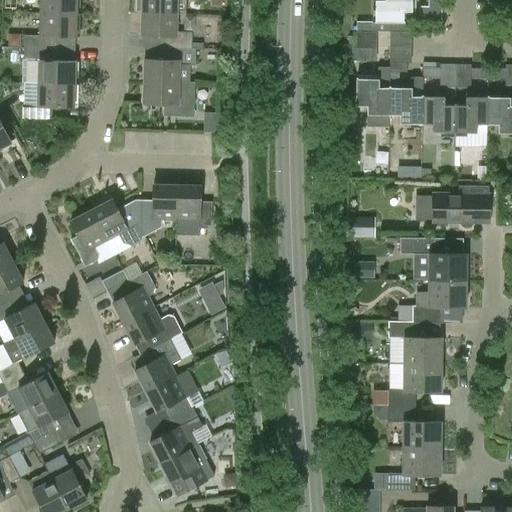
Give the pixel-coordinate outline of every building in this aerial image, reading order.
[(40,0),(40,14),(76,15),(76,0),(40,0)] [(136,0),(137,12),(142,12),(142,14),(177,15),(186,16),(186,0),(136,0)] [(356,32),(356,33),(377,33),(389,33),(407,33),(408,23),(405,23),(405,14),(414,14),(413,0),(385,0),(386,1),(377,1),(377,22),(356,22),(356,32)] [(24,36),(24,48),(53,49),(53,38),(75,38),(76,15),(40,14),(40,37),(24,36)] [(177,15),(142,14),(141,37),(143,37),(143,48),(147,48),(195,50),(195,49),(202,49),(202,43),(191,43),(191,31),(176,31),(177,15)] [(377,33),(356,33),(356,48),(356,62),(376,62),(377,33)] [(53,49),(24,48),(23,61),(39,61),(38,84),(74,85),(75,62),(53,61),(53,49)] [(147,48),(147,60),(144,60),(144,82),(179,83),(179,66),(195,66),(195,50),(147,48)] [(389,88),(389,115),(401,115),(401,124),(422,124),(422,97),(422,79),(421,79),(421,78),(411,78),(411,79),(410,79),(410,89),(399,89),(399,73),(400,73),(407,73),(407,64),(389,64),(389,73),(389,88)] [(443,64),(441,80),(467,83),(469,67),(443,64)] [(440,69),(422,68),(423,79),(440,79),(440,69)] [(488,79),(488,69),(471,69),(471,79),(488,79)] [(488,69),(488,79),(505,79),(505,69),(488,69)] [(389,88),(380,88),(380,80),(357,79),(356,108),(368,108),(368,115),(389,115),(389,88)] [(179,83),(144,82),(143,105),(168,105),(168,117),(194,118),(194,101),(195,84),(179,83)] [(74,85),(38,84),(38,107),(22,107),(21,120),(51,121),(52,108),(74,109),(74,85)] [(444,97),(422,97),(422,124),(434,124),(433,133),(454,133),(455,106),(444,106),(444,97)] [(455,106),(454,133),(477,134),(477,125),(487,125),(488,98),(466,98),(466,106),(455,106)] [(488,98),(487,125),(498,125),(498,134),(511,134),(511,106),(509,107),(510,98),(488,98)] [(0,149),(11,144),(0,122),(0,149)] [(153,200),(141,200),(140,232),(142,238),(160,228),(160,220),(176,220),(177,186),(153,186),(153,200)] [(177,186),(176,220),(199,221),(199,227),(211,227),(212,203),(200,203),(200,187),(177,186)] [(458,186),(458,193),(432,193),(432,222),(474,222),(474,220),(489,220),(489,186),(473,186),(458,186)] [(415,194),(414,219),(430,219),(431,194),(415,194)] [(137,200),(117,210),(112,200),(91,211),(114,256),(130,248),(129,246),(132,247),(141,242),(141,238),(142,238),(140,232),(141,200),(137,200)] [(114,256),(91,211),(70,222),(78,237),(71,240),(85,268),(97,261),(98,264),(114,256)] [(345,237),(374,237),(374,219),(345,218),(345,237)] [(440,238),(412,238),(400,238),(399,254),(427,254),(427,280),(465,281),(465,253),(440,253),(440,238)] [(3,244),(0,245),(0,269),(13,263),(3,244)] [(374,262),(345,262),(345,278),(373,279),(374,262)] [(0,269),(0,308),(9,303),(4,293),(23,283),(13,263),(0,269)] [(107,293),(128,281),(123,271),(101,282),(107,293)] [(128,281),(107,293),(123,324),(153,309),(147,297),(153,294),(154,288),(146,272),(128,281)] [(412,306),(412,322),(416,322),(416,323),(439,323),(439,308),(465,308),(465,281),(427,280),(427,293),(415,293),(415,306),(412,306)] [(215,282),(201,289),(212,314),(227,307),(215,282)] [(9,303),(0,308),(0,322),(4,320),(14,339),(15,339),(44,324),(34,304),(15,314),(9,303)] [(159,320),(153,309),(123,324),(134,345),(140,355),(169,341),(169,340),(183,333),(173,316),(168,316),(159,320)] [(416,322),(412,322),(387,322),(387,339),(402,339),(402,364),(441,364),(441,338),(416,338),(416,323),(416,322)] [(2,345),(12,365),(0,371),(0,385),(2,384),(23,373),(18,362),(25,359),(54,343),(44,324),(15,339),(14,339),(2,345)] [(372,339),(371,324),(341,325),(341,340),(372,339)] [(140,355),(146,366),(135,371),(145,392),(175,377),(175,376),(170,366),(180,360),(169,341),(140,355)] [(386,389),(386,391),(372,391),(372,406),(415,405),(415,391),(441,391),(441,364),(402,364),(402,389),(386,389)] [(187,370),(175,376),(175,377),(145,392),(156,413),(162,423),(192,408),(187,398),(199,392),(187,370)] [(29,384),(23,373),(2,384),(17,414),(28,408),(58,393),(48,374),(29,384)] [(68,413),(58,393),(28,408),(17,414),(27,434),(33,445),(73,423),(68,413)] [(372,406),(372,414),(379,421),(386,421),(386,422),(401,422),(401,448),(441,449),(441,421),(415,421),(415,405),(372,406)] [(162,423),(168,434),(150,443),(160,464),(198,445),(191,433),(202,427),(192,408),(162,423)] [(79,434),(73,423),(33,445),(39,455),(79,434)] [(198,445),(160,464),(171,485),(177,495),(214,476),(198,445)] [(0,461),(20,451),(19,450),(8,456),(3,446),(0,447),(0,461)] [(441,449),(401,448),(401,473),(385,473),(385,490),(415,490),(415,475),(440,475),(441,449)] [(31,472),(20,451),(0,461),(0,466),(9,484),(31,472)] [(87,500),(78,483),(90,476),(82,459),(68,466),(62,454),(44,464),(47,471),(67,510),(87,500)] [(0,466),(0,503),(15,495),(9,484),(0,466)] [(63,511),(67,510),(47,471),(27,482),(42,511),(63,511)]
